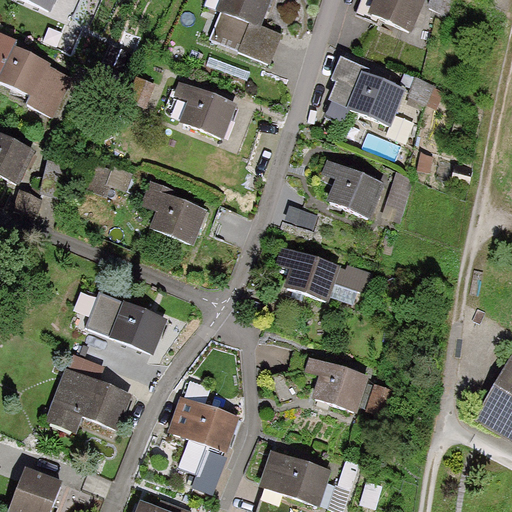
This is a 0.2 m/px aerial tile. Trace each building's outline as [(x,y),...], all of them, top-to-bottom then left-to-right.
[(22,0),(52,12),(57,0),(22,0)] [(204,0),(202,7),(221,15),(209,42),(269,67),(283,35),(263,27),(274,0),(204,0)] [(361,0),(355,16),(379,26),(382,21),(413,33),(426,0),(361,0)] [(454,0),(431,0),(428,8),(448,17),(454,0)] [(17,44),(0,36),(0,81),(32,97),(28,104),(58,118),(76,81),(50,68),(52,65),(40,59),(15,48),(17,44)] [(137,56),(112,47),(105,65),(130,74),(137,56)] [(409,88),(341,59),(332,80),(339,83),(331,101),(348,108),(347,111),(391,129),(409,88)] [(435,87),(417,80),(410,99),(428,106),(435,87)] [(155,87),(138,81),(130,102),(146,109),(155,87)] [(223,100),(180,84),(175,99),(186,103),(178,125),(225,142),(238,105),(223,100)] [(22,145),(0,135),(0,179),(21,189),(38,152),(22,145)] [(371,179),(329,161),(323,173),(339,180),(330,201),(371,218),(385,185),(371,179)] [(80,171),(48,163),(39,196),(72,204),(80,171)] [(113,172),(95,166),(86,190),(107,197),(111,186),(127,192),(133,175),(114,168),(113,172)] [(469,187),(472,171),(456,168),(453,184),(469,187)] [(416,180),(398,174),(383,220),(401,226),(416,180)] [(177,193),(152,183),(142,208),(156,213),(150,230),(195,247),(208,212),(196,207),(175,199),(177,193)] [(43,200),(20,193),(14,213),(37,220),(43,200)] [(321,217),(291,207),(286,222),(315,232),(321,217)] [(346,270),(283,248),(277,266),(290,271),(284,288),(330,304),(337,285),(369,296),(377,275),(348,265),(346,270)] [(153,316),(101,296),(87,329),(154,356),(168,321),(153,316)] [(308,313),(282,304),(275,325),(302,333),(308,313)] [(511,354),(474,418),(511,440),(511,354)] [(99,384),(105,368),(76,357),(70,373),(67,372),(48,421),(77,432),(83,417),(120,431),(133,397),(118,391),(99,384)] [(352,373),(311,359),(307,372),(322,377),(314,398),(357,413),(369,379),(352,373)] [(402,395),(376,387),(367,412),(393,421),(402,395)] [(223,412),(180,398),(168,436),(188,443),(180,469),(193,474),(188,489),(213,497),(240,418),(223,412)] [(315,467),(272,452),(260,488),(319,508),(331,472),(315,467)] [(49,478),(25,469),(9,510),(6,509),(4,511),(51,511),(62,483),(49,478)] [(175,511),(170,511),(142,501),(137,511),(192,511),(178,506),(175,511)]
